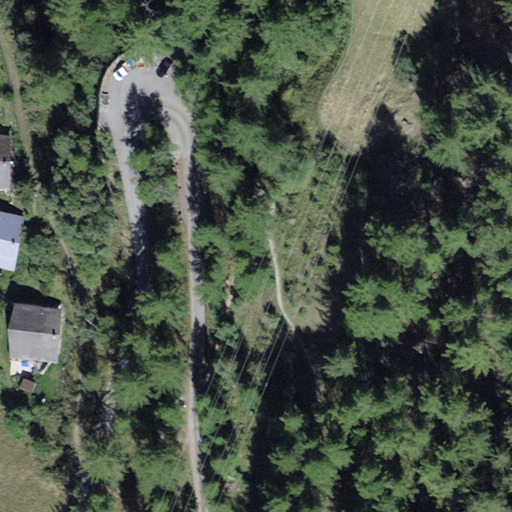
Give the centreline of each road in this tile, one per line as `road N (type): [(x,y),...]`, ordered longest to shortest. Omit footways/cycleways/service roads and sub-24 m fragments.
road 1 (track): [(96,393),(138,289),(127,94),(141,83),(164,89),(185,171),(188,403)]
road 2 (track): [(188,403),(207,422),(223,272),(256,186),(280,272),(287,349),(317,412),(315,511)]
road 3 (track): [(64,511),(96,393)]
